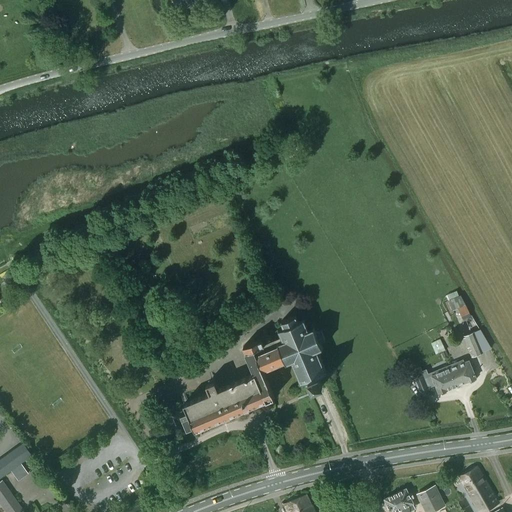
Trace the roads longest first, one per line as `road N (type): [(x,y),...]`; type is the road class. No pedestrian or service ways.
road 1 (tertiary): [(0,89),(376,0)]
road 2 (primary): [(199,511),(362,462),(511,439)]
